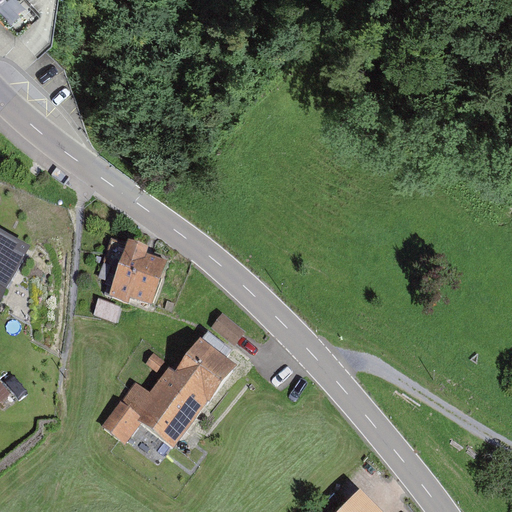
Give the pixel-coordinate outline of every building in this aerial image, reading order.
[(0,318),(22,268),(0,258),(0,318)] [(168,288),(116,264),(91,318),(143,341),(168,288)] [(229,318),(216,328),(235,351),(248,340),(229,318)] [(233,397),(173,351),(99,448),(159,493),(233,397)] [(0,401),(0,402),(10,394),(0,382),(0,401)] [(365,511),(357,503),(348,511),(365,511)]
